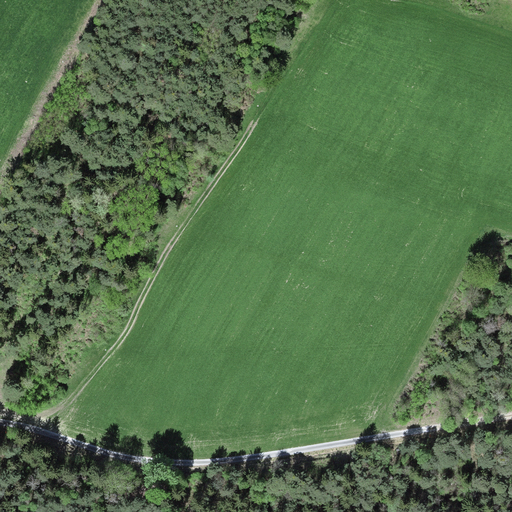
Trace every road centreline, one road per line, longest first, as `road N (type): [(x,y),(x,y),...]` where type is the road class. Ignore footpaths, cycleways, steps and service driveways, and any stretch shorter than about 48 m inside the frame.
road 1 (track): [(511,410),(193,462)]
road 2 (track): [(193,462),(108,454),(0,423)]
road 3 (track): [(193,462),(51,511)]
